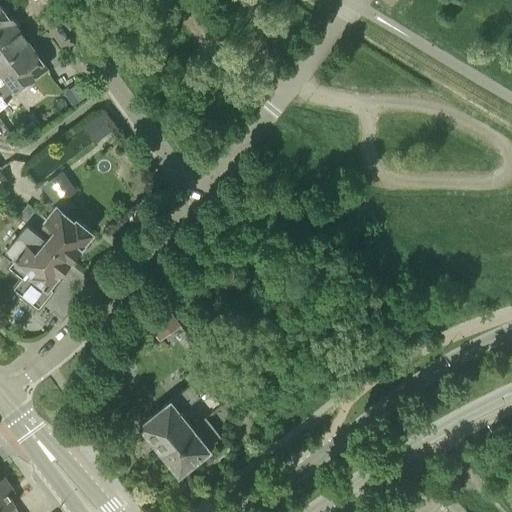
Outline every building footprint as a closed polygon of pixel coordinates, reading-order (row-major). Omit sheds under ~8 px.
[(0,31),(14,21),(0,2),(0,31)] [(0,63),(1,65),(30,43),(14,21),(0,31),(0,63)] [(0,94),(2,93),(0,90),(0,73),(5,71),(17,88),(47,66),(30,43),(1,65),(0,65),(0,94)] [(69,88),(78,100),(88,94),(79,81),(69,88)] [(93,118),(105,134),(112,129),(100,113),(93,118)] [(33,122),(22,130),(29,140),(40,132),(33,122)] [(67,172),(50,182),(59,199),(76,189),(67,172)] [(47,239),(70,258),(72,255),(76,258),(85,247),(82,245),(93,231),(77,218),(75,220),(71,216),(78,208),(66,198),(60,207),(58,205),(47,219),(28,203),(24,208),(18,215),(28,223),(48,239),(47,239)] [(49,284),(70,258),(47,239),(48,239),(28,223),(8,248),(16,255),(8,265),(21,276),(13,286),(39,307),(54,288),(49,284)] [(177,311),(155,322),(162,335),(184,325),(177,311)] [(187,429),(192,425),(181,411),(200,396),(191,384),(141,423),(153,438),(152,443),(157,451),(163,451),(189,431),(187,429)] [(233,396),(227,389),(216,397),(222,405),(233,396)] [(222,405),(228,412),(239,403),(233,396),(222,405)] [(189,431),(163,451),(180,472),(199,457),(201,459),(208,454),(206,452),(210,448),(208,445),(220,436),(205,416),(193,425),(192,425),(187,429),(189,431)] [(0,488),(9,482),(4,475),(0,478),(0,488)] [(19,511),(14,505),(15,504),(7,493),(13,488),(9,482),(0,488),(0,511),(19,511)]
